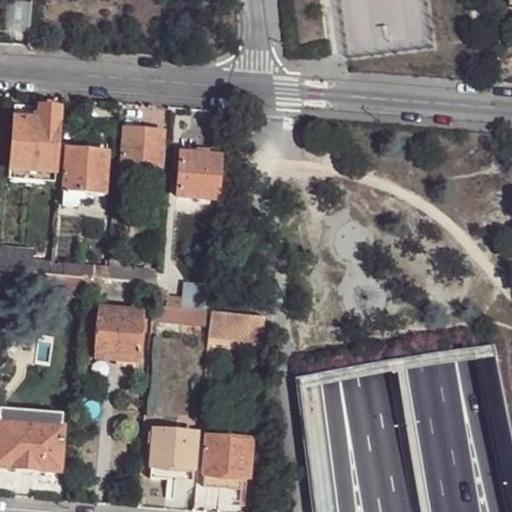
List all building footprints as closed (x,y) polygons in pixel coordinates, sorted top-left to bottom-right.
[(14,105),(13,119),(32,121),(33,113),(34,107),(14,105)] [(32,121),(58,123),(59,109),(39,107),(33,113),(32,121)] [(54,173),(58,123),(32,121),(13,119),(9,169),(54,173)] [(161,168),(162,133),(122,130),(120,166),(161,168)] [(63,193),(79,194),(104,196),(106,152),(66,149),(63,193)] [(177,196),(220,201),(222,158),(181,154),(177,196)] [(55,182),(54,173),(9,169),(9,178),(55,182)] [(78,206),(79,194),(63,193),(63,205),(78,206)] [(0,246),(0,259),(34,262),(35,248),(0,246)] [(0,271),(47,274),(50,274),(51,264),(34,262),(0,259),(0,271)] [(109,268),(109,280),(158,283),(159,273),(127,269),(127,262),(110,261),(109,268)] [(50,274),(87,278),(104,280),(109,280),(109,268),(51,264),(50,274)] [(44,296),(85,299),(85,289),(87,278),(50,274),(47,274),(44,296)] [(87,278),(85,289),(104,290),(104,280),(87,278)] [(168,307),(212,311),(214,287),(170,285),(169,297),(169,299),(168,307)] [(160,299),(159,306),(168,307),(169,299),(160,299)] [(211,326),(212,311),(168,307),(159,306),(156,305),(154,305),(153,319),(211,326)] [(100,310),(96,351),(124,353),(123,360),(139,361),(143,313),(100,310)] [(265,317),(256,316),(212,311),(211,326),(210,339),(263,344),(265,317)] [(124,353),(96,351),(95,359),(123,360),(124,353)] [(1,410),(0,415),(0,423),(63,428),(64,416),(1,410)] [(0,465),(39,470),(40,463),(59,465),(63,428),(0,423),(0,465)] [(152,467),(174,469),(193,470),(194,470),(197,433),(154,430),(152,467)] [(205,475),(242,478),(248,479),(251,440),(207,437),(204,476),(205,475)] [(39,470),(43,471),(59,472),(59,465),(40,463),(39,470)] [(173,479),(174,469),(152,467),(151,478),(167,479),(168,479),(173,479)] [(193,470),(174,469),(173,479),(174,479),(175,479),(192,481),(193,470)] [(59,472),(43,471),(41,483),(58,485),(59,472)] [(241,488),(242,478),(205,475),(204,486),(241,488)]
